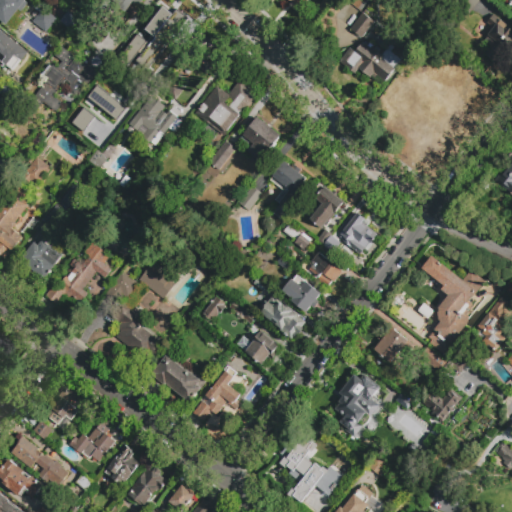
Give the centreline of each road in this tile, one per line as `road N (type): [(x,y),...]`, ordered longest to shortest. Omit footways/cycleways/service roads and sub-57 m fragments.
road 1 (residential): [(223,479),(511,115)]
road 2 (residential): [(223,0),(394,181),(511,251)]
road 3 (residential): [(58,347),(265,511)]
